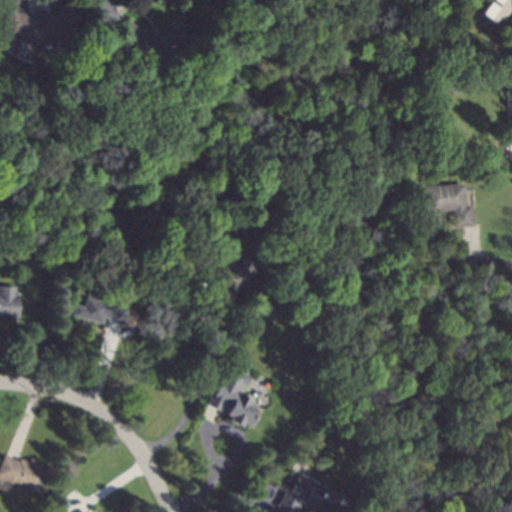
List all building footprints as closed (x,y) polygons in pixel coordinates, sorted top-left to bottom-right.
[(71,0),(84,16),(53,40),(54,42),(44,55),(30,44),(31,42),(0,29),(9,7),(29,15),(38,8),(49,13),(65,0),(71,0)] [(511,0),(511,2),(495,27),(477,14),(486,0),(511,0)] [(191,24),(182,40),(185,57),(138,65),(136,55),(115,36),(128,20),(148,38),(163,36),(174,15),(191,24)] [(511,142),(507,142),(507,129),(504,129),(504,106),(503,105),(503,94),(505,94),(505,81),(511,81),(511,142)] [(463,204),(470,203),(471,226),(451,227),(450,210),(438,211),(439,223),(422,224),(421,185),(462,183),(463,204)] [(204,266),(182,266),(182,239),(204,239),(204,266)] [(257,289),(249,289),(249,293),(235,293),(235,302),(218,302),(218,268),(230,267),(230,262),(231,262),(231,251),(257,251),(257,289)] [(14,293),(17,293),(17,317),(0,317),(0,285),(14,285),(14,293)] [(128,308),(123,325),(107,321),(108,318),(102,316),(101,323),(71,315),(74,304),(83,306),(85,296),(128,308)] [(280,309),(275,318),(265,313),(270,304),(280,309)] [(236,367),(238,364),(249,370),(247,374),(250,376),(245,386),(242,385),(239,393),(252,400),(250,406),(256,409),(248,426),(242,423),(241,427),(229,421),(230,417),(225,414),(228,408),(224,406),(221,411),(207,404),(227,363),(236,367)] [(17,460),(18,458),(27,461),(28,457),(49,466),(38,495),(11,484),(8,491),(0,488),(0,459),(2,454),(17,460)] [(335,495),(338,489),(349,495),(346,500),(348,501),(342,511),(317,511),(311,509),(311,510),(303,506),(304,503),(301,502),(296,511),(289,511),(276,505),(284,490),(288,492),(297,475),(335,495)]
